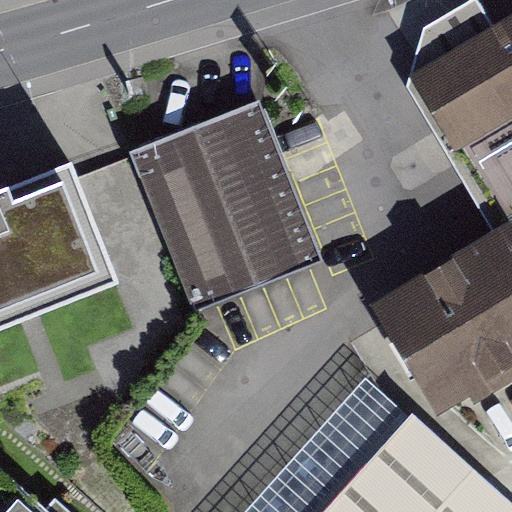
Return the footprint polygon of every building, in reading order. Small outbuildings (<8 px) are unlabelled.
[(511,33),(431,79),(460,131),(511,102),(511,33)] [(262,108),(160,151),(221,295),(323,252),(262,108)] [(71,167),(0,195),(0,327),(116,282),(71,167)] [(511,217),(381,287),(450,414),(511,380),(511,217)] [(511,511),(511,501),(424,421),(341,511),(511,511)] [(40,511),(6,480),(0,486),(0,511),(40,511)]
